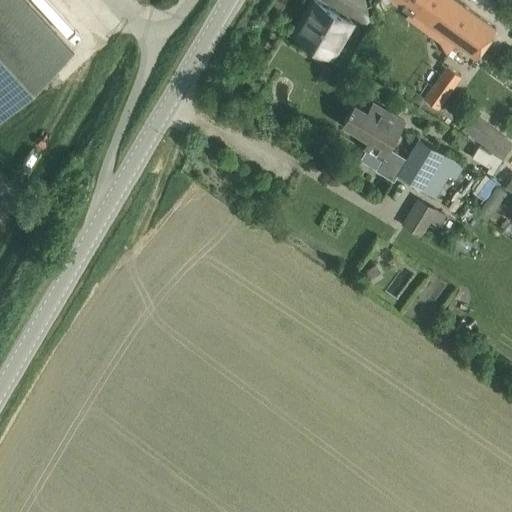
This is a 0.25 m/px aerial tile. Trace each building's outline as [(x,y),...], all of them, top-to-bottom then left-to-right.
[(56,33),(25,0),(0,0),(0,112),(69,48),(56,33)] [(331,57),(341,39),(351,21),(314,0),(312,0),(293,34),(331,57)] [(457,0),(398,0),(410,9),(405,16),(439,40),(445,51),(446,52),(454,41),(473,55),(494,27),(457,0)] [(436,107),(459,75),(446,65),(422,97),(436,107)] [(376,169),(393,179),(397,173),(434,196),(447,175),(453,178),(462,164),(415,136),(403,156),(389,147),(405,121),(374,102),(368,111),(355,104),(353,108),(351,107),(349,110),(351,111),(344,123),(370,139),(365,147),(383,157),(376,169)] [(500,157),(511,142),(471,112),(460,127),(500,157)] [(494,170),(501,159),(478,145),(471,156),(494,170)] [(410,211),(402,224),(422,237),(430,224),(410,211)]
